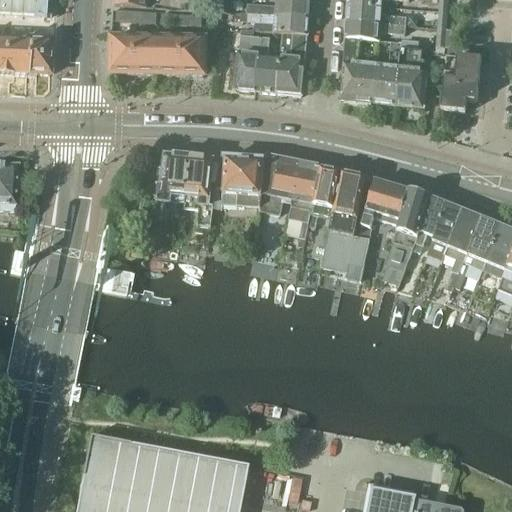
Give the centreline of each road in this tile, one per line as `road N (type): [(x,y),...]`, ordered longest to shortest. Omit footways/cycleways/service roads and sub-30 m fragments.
road 1 (tertiary): [(485,182),(230,124),(82,120)]
road 2 (unclassified): [(15,511),(76,196),(82,120)]
road 3 (residential): [(494,140),(502,5)]
road 4 (tertiary): [(82,120),(86,0)]
